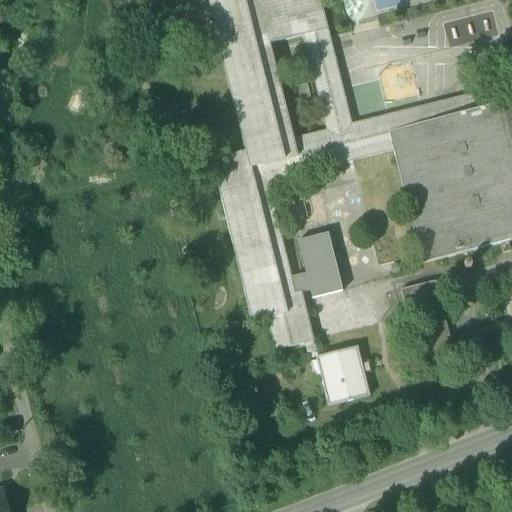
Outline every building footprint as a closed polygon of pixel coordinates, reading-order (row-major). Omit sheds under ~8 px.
[(204,0),(243,154),(293,142),(269,47),(301,39),(328,33),(319,0),(204,0)] [(328,33),(301,39),(324,134),(327,133),(332,151),(263,168),(267,185),(358,162),(354,144),(476,113),(472,97),(351,127),(328,33)] [(393,154),(422,269),(511,246),(511,104),(476,113),(354,144),(358,162),(393,154)] [(265,320),(274,353),(313,343),(301,295),(301,294),(295,295),(291,280),(267,185),(263,168),(332,151),(327,133),(324,134),(293,142),(243,154),(210,163),(250,324),(265,320)] [(301,294),(301,295),(310,293),(312,301),(318,300),(342,294),(327,236),(297,243),(305,276),(291,280),(295,295),(301,294)] [(401,293),(411,338),(446,330),(436,285),(401,293)] [(453,360),(446,330),(411,338),(418,368),(453,360)] [(317,361),(329,408),(367,399),(355,351),(317,361)]
